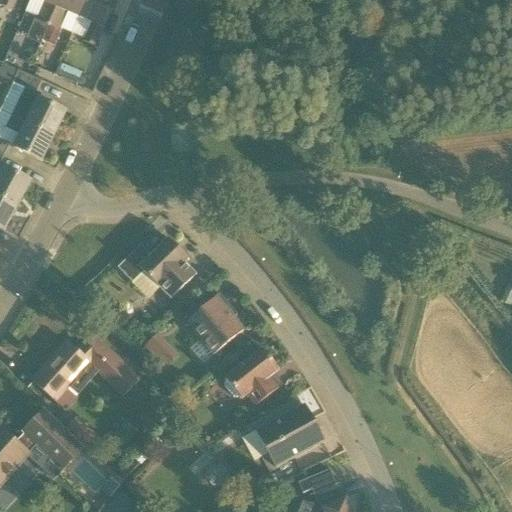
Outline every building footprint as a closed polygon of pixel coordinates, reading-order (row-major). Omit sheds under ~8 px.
[(2,0),(0,6),(11,11),(15,0),(2,0)] [(59,0),(35,0),(43,3),(35,21),(48,27),(59,0)] [(59,0),(48,27),(58,32),(60,29),(67,13),(79,19),(87,0),(59,0)] [(91,24),(83,42),(95,47),(115,0),(87,0),(79,19),(91,24)] [(48,27),(41,41),(52,46),(58,32),(48,27)] [(59,64),(54,74),(61,77),(60,80),(76,86),(81,75),(81,74),(59,64)] [(13,84),(0,109),(0,112),(10,117),(11,116),(54,137),(66,113),(36,98),(38,94),(36,93),(41,81),(39,80),(18,71),(13,84)] [(10,117),(5,130),(17,136),(11,148),(13,149),(41,163),(54,137),(11,116),(10,117)] [(0,153),(3,156),(8,146),(8,144),(0,140),(0,153)] [(0,174),(0,196),(18,207),(31,183),(4,168),(0,174)] [(0,228),(5,231),(18,207),(0,196),(0,228)] [(141,246),(117,269),(132,284),(143,274),(159,290),(170,302),(193,279),(193,272),(176,255),(179,251),(167,239),(149,256),(141,247),(142,247),(141,246)] [(185,324),(213,357),(243,332),(226,310),(230,307),(219,295),(185,324)] [(122,334),(135,323),(125,312),(113,323),(122,334)] [(77,399),(66,389),(89,363),(123,397),(139,381),(93,336),(77,352),(67,343),(32,382),(66,412),(77,399)] [(165,344),(154,355),(165,365),(175,354),(165,344)] [(261,349),(223,379),(224,384),(224,387),(233,399),(236,400),(238,398),(241,401),(247,396),(255,407),(278,390),(269,379),(279,371),(261,349)] [(275,469),(323,443),(304,408),(256,433),(268,454),(275,469)] [(0,485),(27,454),(36,444),(62,469),(81,449),(64,432),(43,412),(24,432),(25,434),(15,445),(0,430),(0,485)] [(64,432),(81,449),(92,460),(105,448),(76,420),(64,432)] [(242,473),(247,482),(260,475),(255,465),(242,473)] [(308,480),(298,484),(302,494),(312,490),(308,480)] [(350,511),(339,484),(313,495),(319,511),(350,511)] [(225,492),(218,498),(222,503),(229,497),(225,492)] [(133,511),(137,509),(123,493),(101,511),(133,511)]
